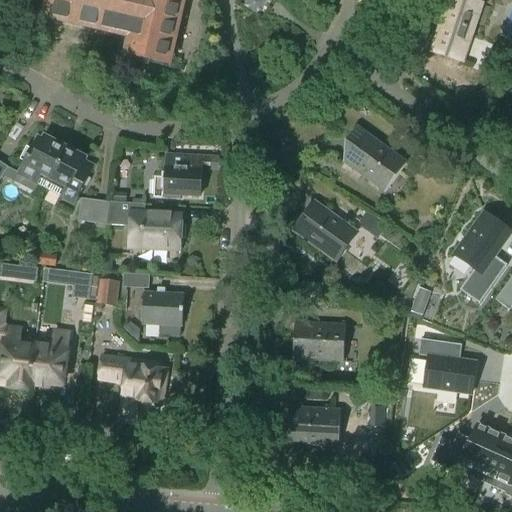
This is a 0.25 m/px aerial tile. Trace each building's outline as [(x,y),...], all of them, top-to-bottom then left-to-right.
[(45,0),(41,20),(125,39),(122,57),(171,68),(186,1),(185,1),(185,0),(45,0)] [(245,0),(246,0),(264,9),(268,0),(245,0)] [(446,8),(431,51),(462,62),(481,5),(466,0),(444,0),(443,6),(446,8)] [(343,164),(385,193),(406,163),(365,133),(356,127),(345,142),(343,163),(343,164)] [(18,173),(18,174),(38,185),(44,188),(65,148),(56,143),(55,140),(50,138),(46,138),(44,137),(42,140),(37,138),(18,173)] [(65,148),(44,188),(74,203),(93,167),(85,162),(87,159),(84,157),(83,155),(77,152),(73,152),(65,148)] [(153,199),(182,200),(182,197),(199,198),(200,170),(192,170),(193,156),(166,155),(165,178),(154,177),(153,199)] [(0,162),(0,180),(8,167),(0,162)] [(115,193),(115,202),(126,202),(127,194),(115,193)] [(81,199),(78,222),(107,226),(110,203),(81,199)] [(110,203),(107,226),(130,227),(129,244),(180,247),(180,239),(184,239),(185,226),(181,225),(182,217),(145,214),(145,205),(140,205),(133,204),(110,203)] [(294,233),(335,263),(357,232),(315,203),(294,233)] [(484,213),(454,255),(474,270),(459,290),(479,305),(507,266),(494,256),(511,232),(484,213)] [(365,214),(359,224),(378,237),(385,228),(365,214)] [(31,252),(29,265),(56,268),(57,255),(31,252)] [(6,278),(17,279),(18,266),(8,265),(6,278)] [(74,273),(71,299),(89,301),(97,302),(99,280),(100,277),(92,276),(92,275),(74,273)] [(97,302),(96,305),(116,308),(119,282),(118,282),(118,276),(101,274),(100,280),(99,280),(97,302)] [(123,288),(148,289),(149,276),(124,274),(123,288)] [(419,288),(411,312),(422,316),(431,293),(419,288)] [(511,297),(502,290),(495,300),(509,310),(511,306),(511,297)] [(143,293),(142,325),(161,326),(160,337),(181,338),(182,327),(183,295),(143,293)] [(0,310),(0,343),(3,344),(0,370),(0,377),(11,378),(10,386),(31,389),(31,385),(36,346),(34,346),(34,349),(16,347),(18,331),(4,329),(6,312),(0,310)] [(132,323),(123,329),(139,343),(141,331),(132,323)] [(292,360),(343,363),(345,326),(294,323),(292,360)] [(36,346),(31,385),(47,387),(48,383),(61,384),(68,334),(54,332),(52,348),(36,346)] [(469,395),(474,362),(458,360),(460,345),(419,340),(417,356),(427,357),(422,389),(469,395)] [(120,414),(134,416),(136,401),(162,404),(166,370),(156,369),(128,366),(129,361),(102,358),(99,381),(123,383),(122,403),(120,414)] [(288,445),(339,448),(340,411),(289,408),(288,445)] [(385,418),(385,408),(371,408),(370,417),(385,418)] [(453,443),(442,467),(457,474),(462,463),(485,474),(502,437),(477,426),(466,449),(453,443)] [(511,441),(502,437),(485,474),(509,485),(504,495),(511,498),(511,441)]
